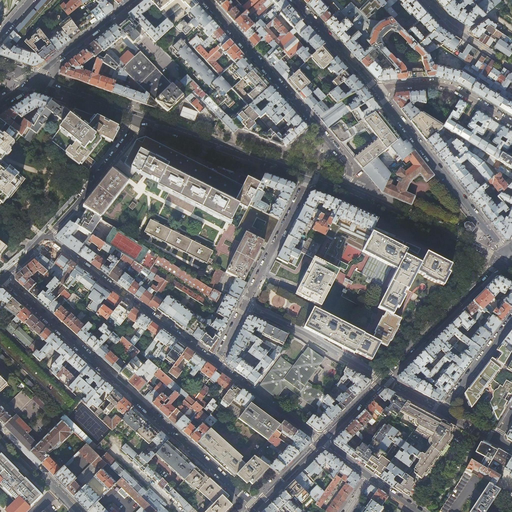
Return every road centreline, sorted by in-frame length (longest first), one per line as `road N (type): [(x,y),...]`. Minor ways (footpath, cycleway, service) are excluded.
road 1 (residential): [(257,506),(0,278)]
road 2 (residential): [(205,0),(348,162),(340,188)]
road 3 (residential): [(502,261),(499,244),(376,88)]
road 4 (residential): [(215,362),(46,236)]
road 5 (residential): [(309,176),(215,362)]
road 6 (secondary): [(502,261),(340,188)]
road 7 (secondary): [(309,176),(145,116)]
road 8 (tertiary): [(384,378),(502,261)]
road 9 (residential): [(145,116),(46,236)]
road 10 (residential): [(376,88),(443,84),(511,123)]
road 11 (residential): [(322,441),(215,362)]
road 12 (tertiary): [(34,79),(133,0)]
